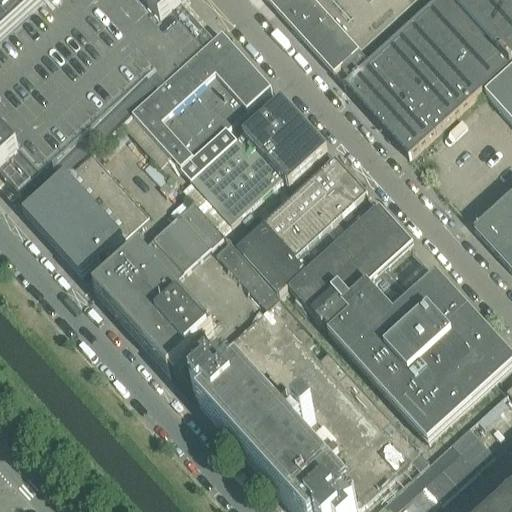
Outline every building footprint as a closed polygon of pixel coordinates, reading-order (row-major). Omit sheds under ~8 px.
[(20,160),(41,183),(154,80),(167,93),(216,49),(183,13),(162,31),(133,0),(58,0),(0,53),(0,137),(21,160),(20,160)] [(0,0),(0,178),(20,160),(21,160),(0,137),(0,53),(58,0),(133,0),(162,31),(183,13),(191,5),(185,0),(0,0)] [(270,0),(268,2),(266,5),(266,6),(268,4),(269,4),(278,13),(277,14),(293,32),(302,41),(301,41),(330,73),(330,72),(336,79),(334,80),(335,81),(424,0),(270,0)] [(424,0),(335,81),(336,80),(346,91),(345,92),(346,93),(348,92),(378,125),(379,125),(387,133),(386,134),(411,162),(410,163),(409,163),(410,164),(470,110),(511,71),(511,8),(504,0),(424,0)] [(182,177),(192,189),(238,148),(227,136),(272,96),(224,42),(216,49),(167,93),(133,123),(172,166),(182,177)] [(511,76),(486,100),(511,128),(511,76)] [(283,107),(238,148),(192,189),(232,233),(284,186),(290,192),(328,157),(283,107)] [(112,149),(100,160),(106,166),(118,155),(112,149)] [(85,284),(108,263),(151,224),(92,161),(27,220),(85,284)] [(336,166),(336,167),(264,232),(238,256),(280,303),(307,278),(297,267),(369,202),(336,166)] [(152,168),(145,175),(162,192),(169,186),(152,168)] [(192,189),(183,197),(195,210),(223,241),(232,233),(192,189)] [(511,201),(475,235),(511,275),(511,201)] [(179,375),(215,342),(203,329),(171,294),(226,244),(223,241),(195,210),(97,300),(146,354),(171,381),(179,374),(179,375)] [(378,215),(289,296),(333,342),(379,300),(371,290),(412,253),(378,215)] [(286,421),(367,510),(413,469),(422,478),(430,470),(336,367),(331,372),(325,365),(321,368),(309,354),(317,346),(280,304),(231,249),(217,261),(268,318),(210,371),(217,379),(229,368),(235,365),(286,421)] [(511,376),(511,365),(497,349),(490,341),(490,340),(490,339),(490,338),(490,337),(489,336),(488,335),(487,335),(485,335),(484,335),(438,284),(398,320),(379,300),(333,342),(382,396),(402,418),(405,421),(431,450),(511,376)] [(288,511),(365,511),(367,510),(286,421),(235,365),(229,368),(217,379),(195,399),(204,409),(206,407),(216,417),(212,425),(219,433),(218,435),(288,511)] [(461,461),(426,493),(443,511),(496,463),(472,437),(454,454),(461,461)] [(511,511),(511,502),(501,511),(511,511)]
